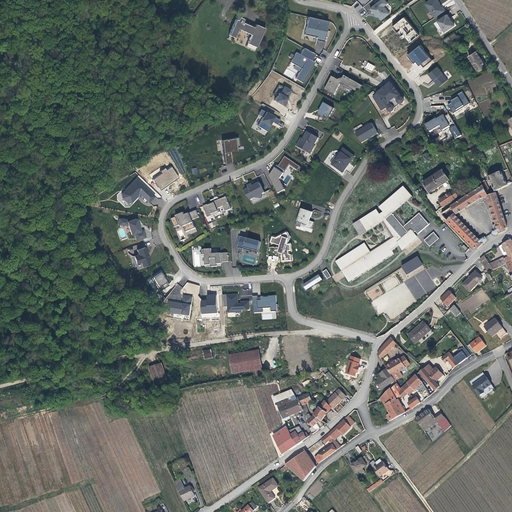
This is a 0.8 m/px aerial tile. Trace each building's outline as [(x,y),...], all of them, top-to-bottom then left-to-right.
[(376,15),(377,16),(381,20),(390,13),(384,6),(383,5),(386,2),(385,0),(380,0),(379,1),(381,3),(377,6),(375,4),(370,9),(376,16),(376,15)] [(444,10),(437,0),(426,0),(423,3),(433,17),(444,10)] [(444,32),(454,25),(446,14),(437,21),(444,32)] [(254,34),(249,47),(258,51),(268,28),(258,24),(257,27),(245,22),(246,19),(241,17),(240,20),(238,20),(232,36),(237,38),(241,29),(254,34)] [(324,47),(329,21),(308,17),(304,34),(317,36),(316,46),(324,47)] [(409,43),(418,36),(404,17),(392,26),(401,39),(404,37),(409,43)] [(451,43),(458,40),(455,33),(443,38),(447,47),(452,45),(451,43)] [(421,64),(423,67),(431,60),(419,45),(407,55),(417,67),(421,64)] [(304,83),(317,54),(303,48),(300,54),(296,52),(291,62),(294,64),(292,68),(299,71),(295,79),(304,83)] [(485,66),(477,52),(469,57),(477,71),(485,66)] [(366,68),(372,71),(375,66),(368,63),(366,68)] [(439,87),(448,79),(436,66),(427,75),(439,87)] [(341,81),(338,79),(332,76),(325,90),(334,95),(340,84),(342,84),(357,92),(360,89),(362,85),(344,75),(343,78),(341,81)] [(391,106),(398,100),(398,102),(398,103),(399,104),(400,104),(402,104),(404,103),(404,101),(403,99),(402,98),(401,98),(402,97),(391,83),(373,97),(382,112),(388,108),(388,109),(388,111),(389,111),(390,112),(391,112),(392,112),(393,111),(394,110),(394,109),(394,108),(394,107),(393,106),(391,106)] [(280,84),(272,99),(285,106),(293,91),(280,84)] [(458,97),(455,99),(451,102),(452,103),(448,105),(453,114),(470,104),(462,92),(457,95),(458,97)] [(318,121),(326,123),(334,108),(324,103),(318,113),(319,115),(318,121)] [(268,131),(273,122),(278,124),(281,119),(261,109),(258,115),(262,117),(257,126),(268,131)] [(443,130),(450,126),(443,115),(437,119),(436,118),(425,125),(428,130),(430,132),(440,126),(443,130)] [(354,132),(361,143),(378,133),(371,122),(354,132)] [(449,127),(455,139),(461,136),(455,124),(449,127)] [(301,142),(299,141),(296,146),(310,154),(315,145),(314,145),(318,138),(307,131),(303,139),(301,142)] [(223,140),(225,153),(238,151),(238,146),(240,146),(239,138),(223,140)] [(338,155),(332,165),(343,173),(346,168),(345,167),(348,163),(349,164),(355,157),(343,149),(338,155)] [(232,153),(223,153),(224,164),(232,164),(232,153)] [(330,163),(332,165),(338,155),(336,154),(330,163)] [(273,167),(269,175),(277,193),(284,189),(280,179),(288,165),(299,171),(301,166),(283,156),(279,164),(273,167)] [(166,168),(161,171),(162,173),(153,179),(160,190),(179,178),(172,167),(167,170),(166,168)] [(449,180),(443,171),(442,172),(440,169),(438,171),(440,173),(427,182),(425,179),(423,180),(424,183),(424,184),(429,192),(431,193),(448,182),(449,180)] [(487,196),(496,193),(495,191),(508,186),(502,172),(489,178),(493,187),(489,189),(485,181),(481,183),(483,187),(487,196)] [(120,195),(131,206),(141,195),(150,204),(158,195),(138,176),(120,195)] [(244,190),(246,194),(247,194),(250,200),(254,197),(259,198),(260,195),(261,194),(264,193),(259,183),(257,184),(256,183),(252,185),(252,184),(249,185),(251,187),(244,190)] [(404,186),(382,205),(379,207),(381,209),(383,207),(405,188),(404,186)] [(493,234),(495,235),(505,231),(507,228),(496,193),(487,196),(483,187),(449,209),(450,211),(453,209),(457,215),(479,200),(487,197),(496,225),(492,226),(494,232),(492,233),(493,234)] [(405,188),(383,207),(381,209),(383,212),(380,214),(378,211),(354,226),(359,234),(362,232),(364,234),(384,221),(394,237),(370,252),(365,244),(336,263),(338,267),(341,271),(345,268),(346,270),(342,272),(347,281),(367,268),(393,252),(392,251),(399,245),(405,240),(408,244),(408,243),(416,237),(413,233),(415,232),(418,234),(429,225),(420,213),(404,227),(393,214),(413,197),(405,188)] [(439,200),(443,207),(458,197),(454,191),(439,200)] [(207,217),(220,212),(218,208),(223,206),(225,211),(231,209),(226,197),(203,206),(207,217)] [(309,217),(310,217),(312,212),(301,209),(296,226),(300,227),(302,224),(306,225),(305,227),(312,229),(314,222),(309,221),(308,220),(309,217)] [(353,224),(354,226),(378,211),(376,209),(353,224)] [(181,217),(180,214),(176,216),(176,217),(171,219),(175,227),(180,225),(184,227),(186,232),(195,228),(192,220),(199,217),(197,210),(185,215),(181,217)] [(473,249),(477,249),(486,241),(486,240),(485,237),(479,241),(454,215),(447,222),(473,249)] [(136,241),(145,237),(143,230),(140,231),(136,219),(127,222),(126,219),(119,219),(118,225),(128,226),(131,234),(134,233),(136,241)] [(433,232),(424,241),(429,247),(439,239),(433,232)] [(274,252),(281,252),(281,260),(291,260),(290,243),(288,243),(288,234),(270,235),(271,244),(274,243),(274,252)] [(238,248),(244,249),(244,248),(258,251),(261,241),(240,237),(238,248)] [(402,249),(408,244),(405,240),(399,245),(402,249)] [(511,261),(511,260),(511,242),(511,240),(502,245),(504,248),(508,257),(503,259),(506,264),(511,261)] [(143,266),(150,264),(146,254),(147,254),(145,247),(137,250),(139,255),(134,256),(137,264),(141,262),(143,266)] [(210,265),(211,267),(217,266),(217,264),(221,264),(221,253),(212,253),(212,249),(202,249),(202,254),(205,254),(206,265),(210,265)] [(401,266),(406,275),(423,265),(417,256),(401,266)] [(489,272),(494,270),(490,264),(485,256),(480,259),(487,270),(489,272)] [(498,268),(506,264),(503,259),(503,258),(496,261),(498,268)] [(494,270),(498,268),(496,261),(490,264),(494,270)] [(326,269),(324,271),(322,272),(327,279),(331,276),(327,270),(326,269)] [(159,291),(160,290),(160,289),(163,287),(164,288),(168,285),(160,272),(152,277),(158,286),(157,287),(159,291)] [(468,292),(482,279),(479,276),(476,273),(469,279),(468,279),(461,285),(468,292)] [(322,279),(319,274),(303,285),(306,290),(322,279)] [(439,298),(447,307),(457,298),(449,290),(439,298)] [(238,293),(222,294),(223,306),(227,306),(227,317),(235,316),(235,313),(242,313),(242,310),(249,310),(249,300),(238,301),(238,293)] [(168,301),(167,313),(189,316),(192,296),(182,294),(181,302),(168,301)] [(200,300),(201,318),(217,317),(216,294),(206,295),(206,300),(200,300)] [(261,312),(262,319),(276,319),(276,311),(277,311),(276,295),(252,296),(253,312),(261,312)] [(456,317),(461,313),(455,305),(450,310),(456,317)] [(499,339),(506,334),(495,319),(483,328),(491,337),(495,334),(499,339)] [(412,333),(419,341),(431,330),(425,322),(412,333)] [(419,341),(412,333),(409,336),(416,344),(419,341)] [(468,347),(472,352),(474,350),(477,353),(487,346),(480,337),(468,347)] [(400,347),(392,339),(387,343),(382,348),(378,355),(383,362),(384,361),(383,357),(388,353),(395,346),(398,349),(400,347)] [(409,349),(408,351),(416,359),(417,357),(409,349)] [(251,371),(259,370),(261,369),(258,351),(228,356),(231,375),(251,371)] [(462,352),(454,358),(459,365),(467,359),(462,352)] [(454,358),(450,353),(442,359),(445,364),(448,362),(454,369),(459,365),(454,358)] [(358,369),(363,365),(367,361),(360,354),(336,376),(343,383),(358,369)] [(400,359),(386,367),(388,370),(392,377),(406,368),(410,365),(404,357),(400,359)] [(154,384),(166,381),(161,363),(149,366),(154,384)] [(429,365),(424,370),(436,383),(443,376),(436,368),(434,370),(429,365)] [(424,370),(424,369),(420,373),(436,392),(440,387),(436,383),(424,370)] [(392,377),(388,370),(380,375),(383,379),(377,383),(382,390),(395,381),(392,377)] [(495,389),(483,373),(470,382),(481,399),(495,389)] [(424,385),(416,376),(403,388),(409,394),(410,395),(417,389),(422,394),(427,390),(424,385)] [(304,389),(310,385),(307,380),(301,384),(304,389)] [(397,384),(395,386),(401,396),(403,398),(409,394),(403,388),(401,389),(397,384)] [(387,417),(390,422),(406,413),(403,410),(404,409),(403,408),(401,409),(396,399),(401,396),(395,386),(385,395),(390,403),(385,406),(390,415),(387,417)] [(331,407),(333,409),(346,396),(339,389),(326,402),(331,407)] [(292,390),(281,394),(273,397),(276,405),(277,405),(284,420),(290,418),(289,416),(284,404),(297,398),(292,390)] [(309,393),(298,398),(301,406),(312,401),(309,393)] [(284,404),(289,416),(294,414),(296,416),(299,415),(298,412),(303,410),(301,406),(298,398),(297,398),(284,404)] [(319,420),(321,421),(331,407),(326,402),(324,400),(314,415),(319,420)] [(408,404),(412,410),(418,405),(414,400),(408,404)] [(444,433),(451,426),(445,418),(444,419),(440,413),(434,418),(429,410),(423,414),(424,416),(422,418),(421,416),(416,419),(425,432),(437,423),(444,433)] [(316,431),(320,429),(316,423),(319,420),(314,415),(311,417),(309,415),(306,417),(307,420),(312,427),(316,431)] [(349,416),(345,420),(352,427),(356,423),(349,416)] [(320,429),(324,426),(319,420),(316,423),(320,429)] [(345,420),(329,434),(335,440),(341,434),(343,433),(344,434),(352,427),(345,420)] [(278,436),(274,438),(282,454),(284,452),(280,446),(287,442),(284,434),(289,431),(289,430),(287,426),(276,432),(278,436)] [(299,426),(295,428),(295,429),(289,431),(292,439),(287,442),(280,446),(284,452),(303,441),(309,436),(306,433),(304,434),(303,432),(302,433),(299,426)] [(284,434),(287,442),(292,439),(289,431),(284,434)] [(329,434),(322,440),(325,444),(329,442),(331,444),(330,445),(331,447),(315,458),(319,464),(341,447),(335,440),(329,434)] [(316,467),(306,451),(285,466),(304,482),(316,467)] [(365,473),(366,472),(364,468),(368,465),(363,457),(352,465),(357,473),(361,470),(363,474),(365,473)] [(383,482),(395,473),(393,473),(393,471),(392,471),(391,472),(390,471),(384,462),(378,466),(375,461),(371,464),(382,479),(383,482)] [(186,479),(192,477),(190,470),(183,472),(186,479)] [(374,489),(383,482),(382,479),(372,487),(374,489)] [(177,482),(184,502),(196,498),(192,487),(186,490),(183,480),(177,482)] [(277,488),(272,481),(258,491),(268,504),(274,500),(270,493),(277,488)] [(158,510),(162,508),(163,511),(168,511),(164,503),(156,507),(158,510)] [(241,511),(252,511),(257,508),(252,503),(241,511)]
